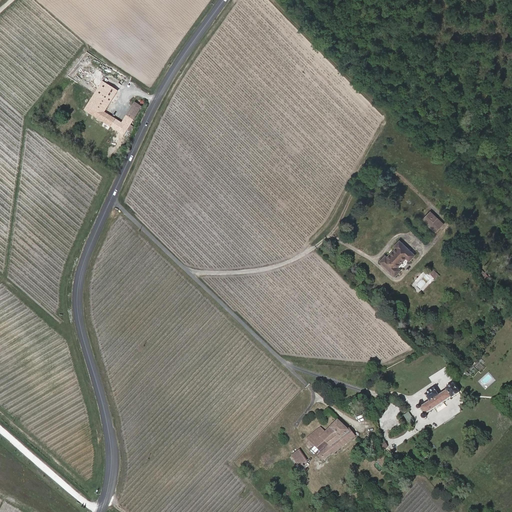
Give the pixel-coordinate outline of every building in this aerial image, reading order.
[(87,84),(80,80),(70,96),(77,100),(87,84)] [(118,91),(103,82),(85,110),(124,135),(127,130),(130,132),(133,127),(130,125),(142,107),(135,102),(122,123),(105,112),(118,91)] [(443,224),(431,212),(424,219),(430,225),(430,226),(436,232),(443,224)] [(415,255),(400,241),(394,247),(397,249),(388,258),(386,256),(381,261),(395,275),(401,270),(398,267),(406,258),(409,261),(415,255)] [(446,389),(443,384),(435,389),(434,388),(425,394),(430,401),(421,407),(420,406),(419,406),(418,406),(417,407),(418,409),(416,410),(420,417),(421,416),(423,418),(425,419),(427,417),(427,415),(426,413),(451,396),(452,398),(453,397),(455,399),(460,395),(459,394),(460,393),(454,384),(446,389)] [(405,414),(411,423),(415,421),(409,411),(405,414)] [(329,445),(321,452),(320,453),(325,459),(332,453),(333,454),(355,436),(350,430),(349,430),(338,420),(329,428),(324,423),(316,431),(329,445)] [(329,445),(316,431),(308,438),(321,452),(329,445)] [(300,449),(291,455),(300,467),(308,461),(300,449)]
